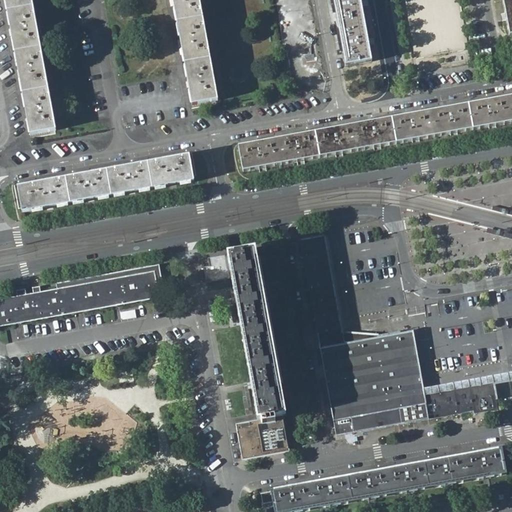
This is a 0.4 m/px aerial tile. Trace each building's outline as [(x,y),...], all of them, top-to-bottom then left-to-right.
[(2,0),(25,137),(51,132),(28,0),(2,0)] [(197,0),(169,0),(188,107),(215,102),(197,0)] [(371,62),(359,0),(333,0),(346,67),(371,62)] [(511,34),(511,0),(501,0),(508,35),(511,34)] [(243,172),(511,122),(511,96),(238,147),(243,172)] [(24,214),(194,182),(189,157),(19,189),(24,214)] [(342,333),(339,320),(324,235),(296,240),(299,259),(303,259),(335,437),(474,413),(474,415),(498,411),(493,384),(425,396),(414,333),(380,339),(342,333)] [(286,415),(255,251),(208,259),(209,268),(203,268),(206,284),(232,279),(258,421),(236,424),(242,460),(290,452),(284,416),(286,415)] [(0,299),(0,327),(157,299),(152,272),(37,293),(36,289),(28,291),(28,294),(18,296),(17,292),(4,294),(5,299),(0,299)] [(274,511),(302,511),(506,475),(501,450),(271,491),(271,492),(274,511)] [(261,494),(263,511),(274,511),(271,492),(261,494)]
